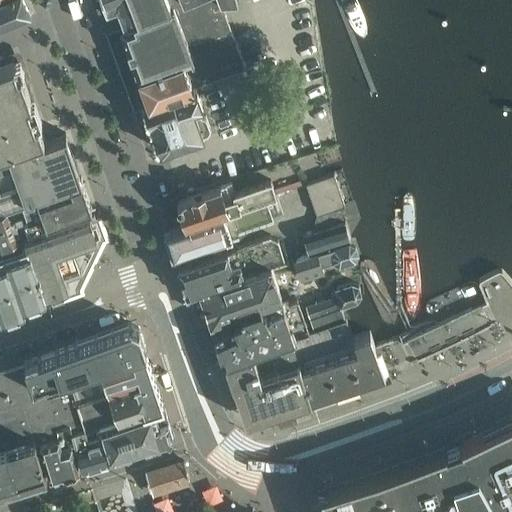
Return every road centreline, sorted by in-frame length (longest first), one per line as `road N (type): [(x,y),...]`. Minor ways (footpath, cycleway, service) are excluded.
road 1 (tertiary): [(153,288),(60,19)]
road 2 (tertiary): [(511,372),(281,464)]
road 3 (tertiary): [(281,464),(242,459),(218,444),(196,410),(153,288)]
road 4 (tertiary): [(0,339),(153,288)]
